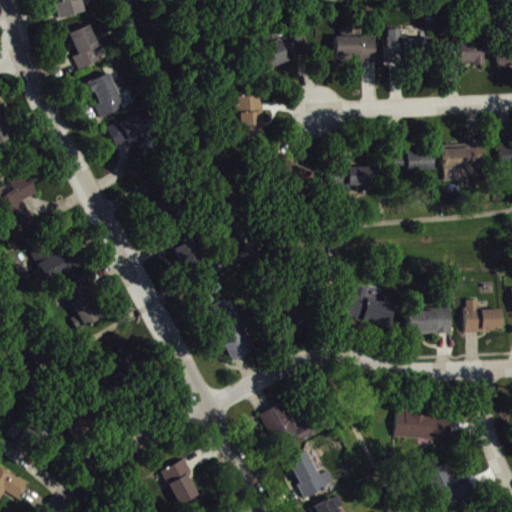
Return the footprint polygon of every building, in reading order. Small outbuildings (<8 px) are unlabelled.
[(87,15),(83,0),(57,0),(63,21),(87,15)] [(70,36),(80,57),(75,59),(81,72),(105,61),(90,27),(70,36)] [(390,63),(430,63),(430,40),(403,40),(403,32),(390,32),(390,63)] [(261,48),(268,69),(311,55),(305,34),(261,48)] [(377,63),(376,38),(336,39),(337,64),(377,63)] [(485,66),(484,44),(455,45),(456,67),(485,66)] [(500,69),(511,68),(511,49),(499,50),(500,69)] [(103,120),(126,110),(111,76),(90,84),(100,106),(97,107),(103,120)] [(264,98),(236,99),(236,115),(241,115),(241,141),(265,141),(264,98)] [(0,146),(14,141),(0,108),(0,146)] [(130,143),(134,151),(141,148),(146,157),(160,150),(144,115),(109,131),(117,149),(130,143)] [(445,152),(446,183),(464,182),(464,171),(487,170),(486,146),(471,146),(472,151),(445,152)] [(511,147),(503,148),(503,171),(511,170),(511,147)] [(435,179),(434,154),(394,154),(395,179),(435,179)] [(377,189),(376,169),(349,170),(349,190),(377,189)] [(38,197),(31,178),(0,189),(0,204),(14,240),(35,231),(23,203),(38,197)] [(167,237),(185,271),(204,260),(186,227),(167,237)] [(78,251),(39,252),(40,278),(79,278),(78,251)] [(63,291),(80,331),(104,321),(86,281),(63,291)] [(396,308),(368,302),(370,291),(356,288),(349,320),(391,329),(396,308)] [(233,364),(256,353),(236,310),(230,313),(225,302),(208,310),(233,364)] [(276,326),(309,320),(305,302),(273,308),(276,326)] [(468,335),(504,334),(503,312),(482,312),(481,303),(467,303),(468,335)] [(453,312),(409,313),(410,337),(453,336),(453,312)] [(262,416),(283,453),(317,433),(311,424),(299,431),(284,404),(262,416)] [(83,410),(64,420),(74,440),(93,431),(83,410)] [(396,440),(451,442),(452,419),(397,417),(396,440)] [(0,446),(0,453),(20,468),(30,453),(26,451),(37,436),(18,422),(6,439),(0,446)] [(306,500),(336,485),(328,469),(320,473),(310,451),(287,462),(306,500)] [(199,499),(189,477),(192,475),(187,462),(163,472),(178,508),(199,499)] [(445,511),(476,500),(470,481),(455,486),(448,466),(431,472),(445,511)] [(29,486),(0,469),(0,504),(6,494),(19,502),(29,486)] [(311,511),(339,511),(345,508),(339,498),(311,511)]
